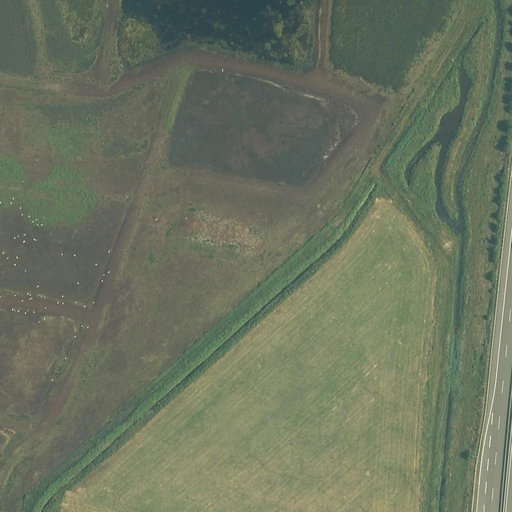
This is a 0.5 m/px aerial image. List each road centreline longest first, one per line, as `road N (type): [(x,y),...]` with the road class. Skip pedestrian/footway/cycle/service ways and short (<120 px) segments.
road 1 (track): [(469,0),(378,160),(380,179),(442,258),(425,511)]
road 2 (motorway): [(511,292),(490,511)]
